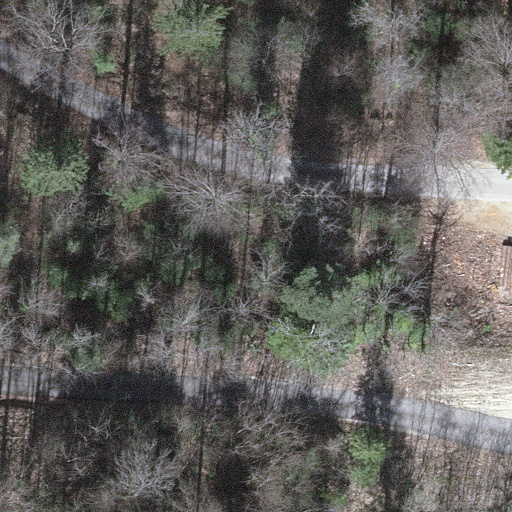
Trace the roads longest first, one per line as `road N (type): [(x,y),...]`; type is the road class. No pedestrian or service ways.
road 1 (unclassified): [(0,54),(121,118),(225,157),(511,187)]
road 2 (unclassified): [(511,434),(365,407),(0,376)]
